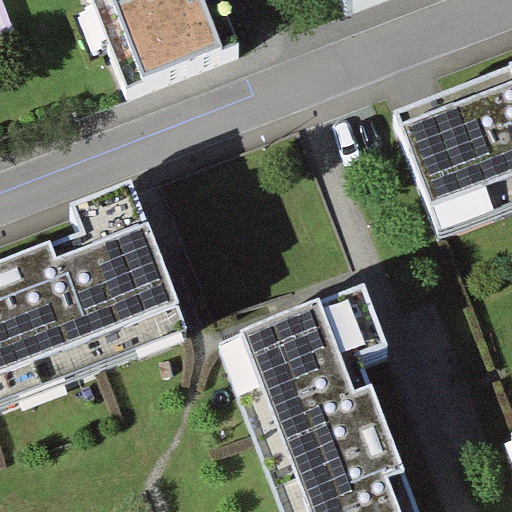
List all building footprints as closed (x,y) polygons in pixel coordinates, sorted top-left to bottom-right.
[(242,58),(220,0),(85,0),(126,103),(242,58)] [(339,0),(346,17),(390,0),(339,0)] [(511,77),(392,124),(439,244),(511,216),(511,77)] [(69,216),(80,245),(0,275),(0,413),(188,341),(130,192),(69,216)] [(414,511),(360,372),(389,361),(366,300),(220,356),(280,511),(414,511)]
